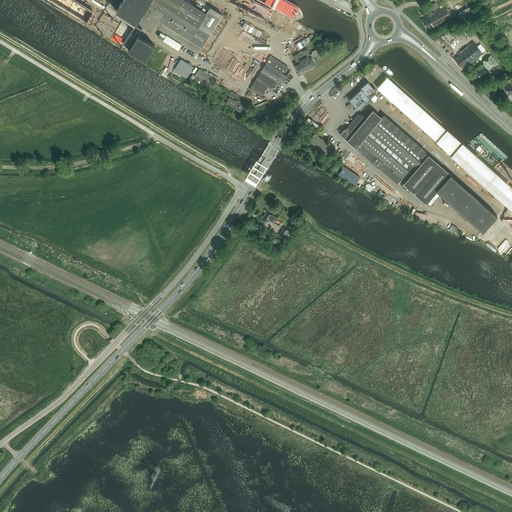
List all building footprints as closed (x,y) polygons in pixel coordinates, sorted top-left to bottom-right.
[(79,1),(76,0),(54,0),(73,11),(79,1)] [(211,7),(211,8),(208,6),(204,11),(185,0),(123,0),(120,6),(117,4),(114,7),(118,9),(117,10),(152,32),(155,27),(198,54),(211,34),(223,15),(211,7)] [(429,6),(432,11),(438,7),(436,2),(429,6)] [(426,27),(432,24),(434,28),(453,18),(445,5),(432,13),(430,9),(426,11),(429,15),(421,19),(426,27)] [(86,19),(89,14),(77,7),(74,12),(79,15),(80,13),(83,14),(82,16),(86,19)] [(285,23),(264,14),(262,19),(282,29),(285,23)] [(109,21),(103,32),(111,37),(118,26),(109,21)] [(254,25),(252,30),(261,35),(264,29),(254,25)] [(146,62),(155,45),(134,33),(125,50),(146,62)] [(160,35),(158,37),(176,48),(177,47),(179,49),(182,45),(166,35),(165,38),(160,35)] [(467,66),(475,60),(483,53),(473,41),(457,54),(459,56),(454,59),(461,68),(466,64),(467,66)] [(294,56),(297,62),(298,64),(296,66),(299,71),(302,69),(303,70),(306,69),(307,69),(310,68),(309,67),(314,65),(314,64),(315,64),(314,62),(315,62),(313,59),(312,59),(311,57),(320,53),(318,49),(312,52),(313,53),(310,55),(307,49),(294,56)] [(489,72),(498,64),(491,55),(483,61),(481,58),(479,60),(481,63),(481,62),(489,72)] [(251,89),(247,95),(250,96),(253,91),(262,96),(268,86),(272,89),(272,88),(275,90),(279,83),(282,85),(288,76),(287,76),(290,71),(286,69),(288,66),(270,56),(250,89),(251,89)] [(181,59),(174,70),(187,78),(194,67),(181,59)] [(200,69),(193,80),(210,90),(217,79),(200,69)] [(500,199),(511,185),(386,76),(376,88),(397,106),(394,108),(399,111),(400,109),(432,137),(431,139),(500,199)] [(349,100),(358,110),(370,99),(368,96),(376,89),(369,81),(360,88),(361,89),(349,100)] [(244,106),(230,97),(226,103),(240,112),(244,106)] [(451,175),(425,152),(426,151),(408,135),(392,121),(384,114),(382,117),(373,109),(368,115),(367,114),(365,116),(362,114),(358,114),(345,129),(340,134),(347,140),(355,147),(356,148),(379,168),(397,184),(401,179),(405,182),(403,183),(404,184),(411,190),(423,201),(426,203),(429,200),(437,191),(440,193),(483,231),(497,215),(451,175)] [(314,151),(316,148),(328,156),(335,147),(330,143),(329,144),(315,133),(307,144),(311,147),(310,148),(314,151)] [(264,152),(275,158),(276,159),(276,158),(276,157),(265,150),(264,150),(263,151),(264,152)] [(344,153),(342,151),(332,165),(329,163),(327,166),(332,169),(344,153)] [(350,168),(354,163),(349,160),(345,164),(350,168)] [(361,178),(344,166),(339,175),(355,186),(361,178)] [(411,190),(404,184),(402,186),(409,193),(411,190)] [(431,203),(440,193),(437,191),(429,200),(431,203)] [(387,196),(397,202),(399,199),(389,193),(387,196)] [(266,212),(261,219),(267,222),(268,220),(274,223),(277,218),(266,212)] [(289,230),(283,227),(278,235),(284,239),(289,230)]
